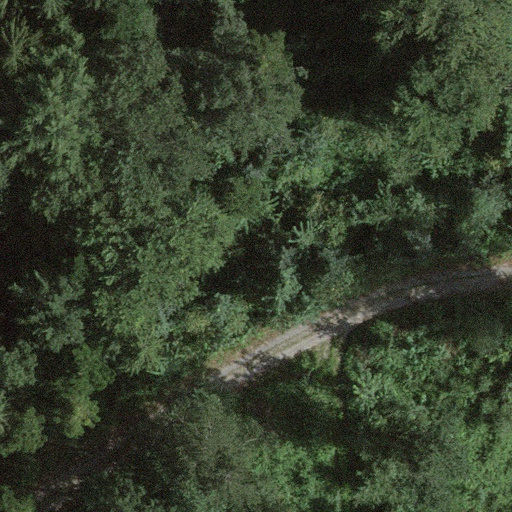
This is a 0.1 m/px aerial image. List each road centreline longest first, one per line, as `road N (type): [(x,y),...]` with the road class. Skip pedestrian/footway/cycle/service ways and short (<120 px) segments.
road 1 (track): [(511,270),(419,286),(310,331),(9,511)]
road 2 (track): [(121,0),(54,208),(0,320)]
